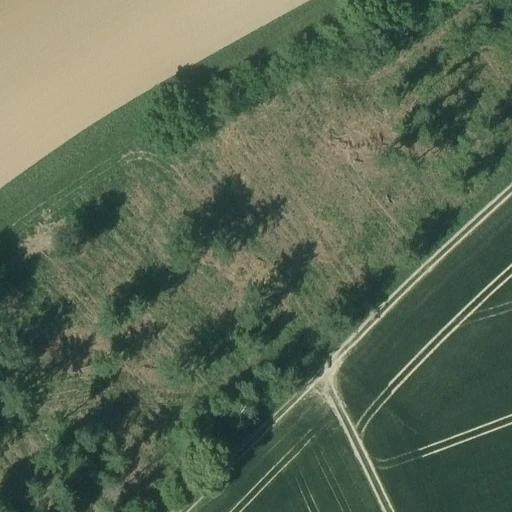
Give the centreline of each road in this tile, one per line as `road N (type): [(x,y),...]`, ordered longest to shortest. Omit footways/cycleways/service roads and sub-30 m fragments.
road 1 (track): [(511,191),(173,511)]
road 2 (track): [(388,511),(322,373)]
